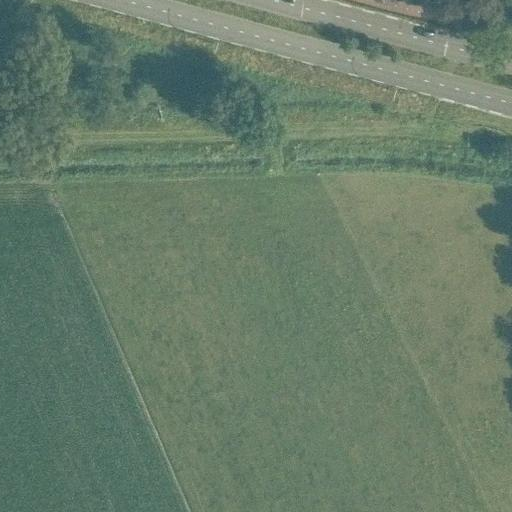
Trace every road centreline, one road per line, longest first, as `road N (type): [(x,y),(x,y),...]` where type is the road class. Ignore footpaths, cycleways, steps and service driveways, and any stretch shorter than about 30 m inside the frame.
road 1 (secondary): [(117,0),(511,105)]
road 2 (track): [(392,130),(0,141)]
road 3 (secondary): [(511,62),(275,0)]
